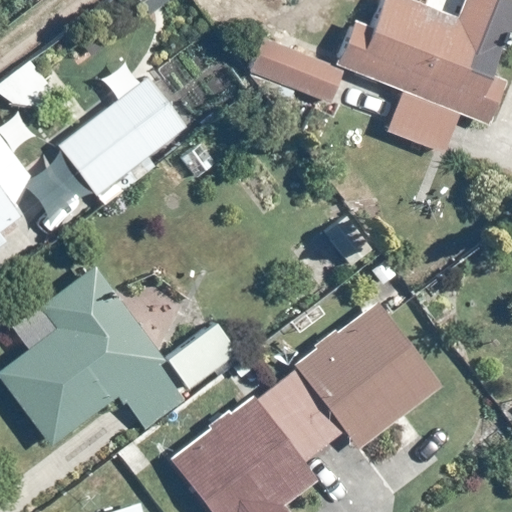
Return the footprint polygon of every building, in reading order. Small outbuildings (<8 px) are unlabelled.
[(358,22),(341,61),(400,87),(383,126),(443,152),(460,113),(486,124),(510,71),(499,66),(511,35),(511,0),(467,0),(459,18),(418,0),(384,0),(372,28),(358,22)] [(341,61),(261,26),(245,64),(324,99),(341,61)] [(123,170),(187,121),(132,50),(119,61),(100,75),(111,90),(50,137),(62,152),(29,178),(56,214),(90,188),(99,199),(128,176),(123,170)] [(0,175),(19,161),(0,135),(0,240),(27,220),(0,182),(0,175)] [(152,356),(87,262),(32,299),(52,328),(0,363),(0,373),(46,441),(117,392),(141,426),(184,396),(180,390),(228,357),(203,321),(152,356)] [(211,511),(289,511),(281,502),(315,477),(302,459),(342,429),(344,428),(357,445),(442,382),(377,294),(290,359),(250,389),(166,451),(211,511)] [(139,511),(136,500),(96,511),(139,511)]
